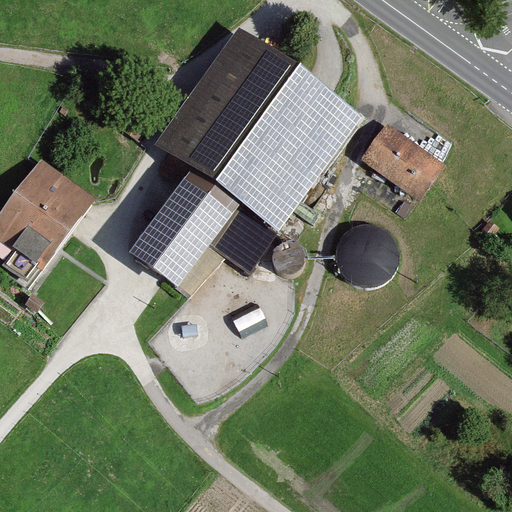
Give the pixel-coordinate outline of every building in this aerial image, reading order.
[(348,131),(243,53),(161,162),(190,184),(124,271),(165,302),(207,246),(241,272),(348,131)] [(438,175),(387,136),(361,171),(413,209),(438,175)] [(84,212),(37,177),(0,225),(0,249),(36,276),(84,212)] [(340,231),(341,285),(394,285),(393,231),(340,231)] [(272,273),(301,283),(310,258),(281,247),(272,273)]
